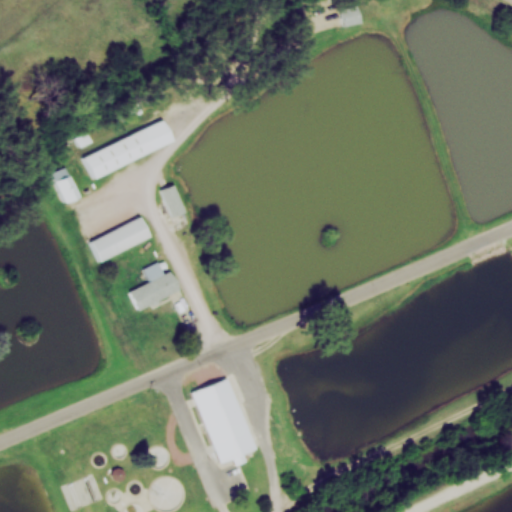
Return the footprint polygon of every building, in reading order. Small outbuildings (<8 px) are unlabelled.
[(342,25),(362,21),(358,4),(339,7),(342,25)] [(83,156),(162,116),(174,139),(95,179),(83,156)] [(79,198),(72,166),(55,171),(63,202),(79,198)] [(161,189),(176,182),(188,210),(173,216),(161,189)] [(86,240),(140,214),(150,235),(96,261),(86,240)] [(157,260),(142,268),(148,281),(126,292),(136,310),(179,288),(169,269),(163,272),(157,260)] [(188,392),(224,377),(253,446),(216,461),(188,392)]
